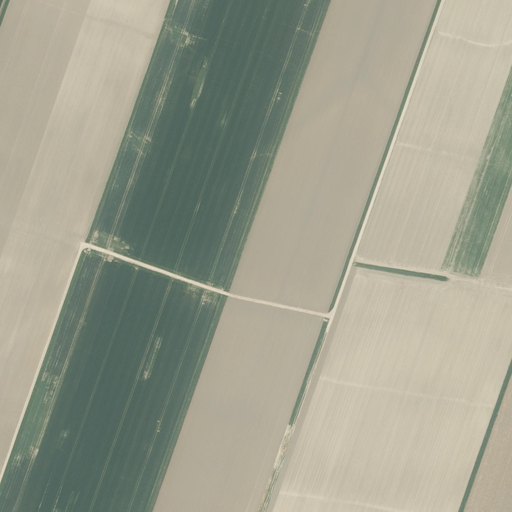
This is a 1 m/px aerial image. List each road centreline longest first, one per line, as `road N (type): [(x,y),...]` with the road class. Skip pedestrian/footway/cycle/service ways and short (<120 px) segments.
road 1 (track): [(331,316),(227,295),(82,243),(0,478)]
road 2 (track): [(443,0),(326,331)]
